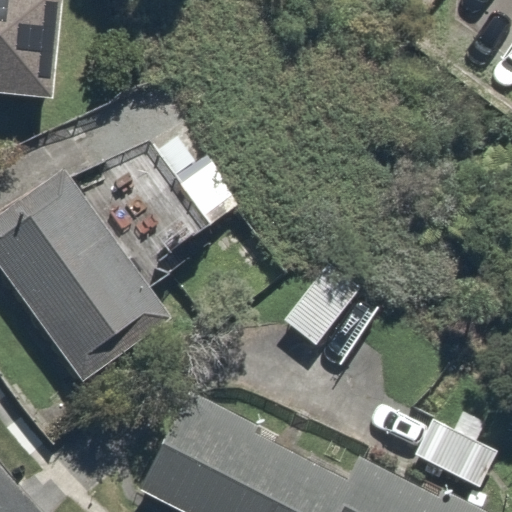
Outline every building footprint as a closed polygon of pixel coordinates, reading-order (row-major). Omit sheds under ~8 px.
[(0,0),(0,100),(45,106),(58,0),(0,0)] [(238,204),(176,123),(142,149),(203,230),(238,204)] [(167,318),(62,174),(0,219),(0,278),(76,384),(167,318)] [(315,344),(360,288),(327,261),(282,318),(315,344)] [(139,488),(185,511),(495,511),(442,485),(437,496),(359,456),(346,482),(252,435),(256,426),(188,392),(139,488)] [(499,451),(433,417),(414,454),(480,488),(499,451)]
